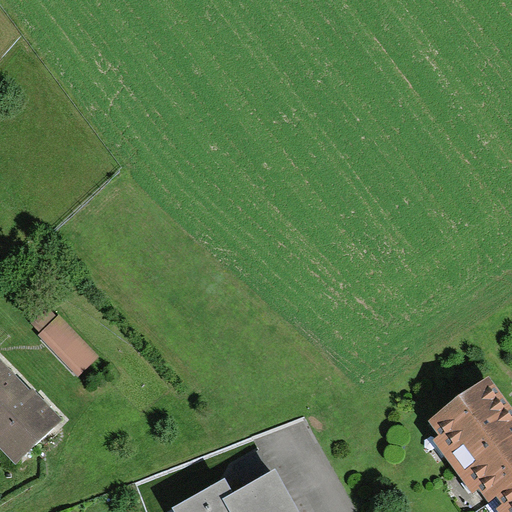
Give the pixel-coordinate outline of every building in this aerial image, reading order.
[(56,320),(41,336),(79,373),(94,357),(56,320)] [(0,358),(0,446),(17,465),(62,421),(0,358)] [(511,490),(511,414),(491,388),(434,433),(492,507),(511,490)] [(226,485),(181,511),(300,511),(262,448),(219,474),(226,485)] [(511,511),(511,491),(498,502),(505,511),(511,511)]
